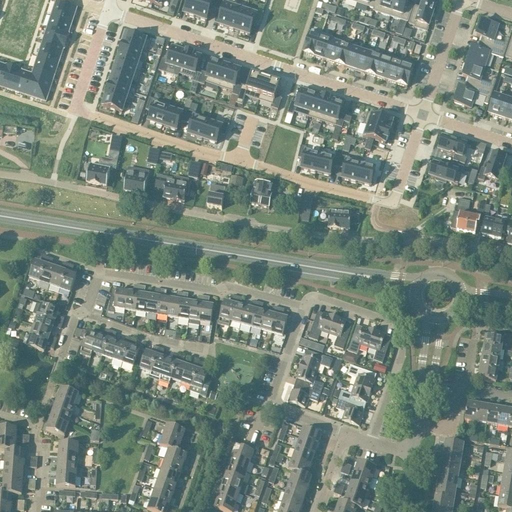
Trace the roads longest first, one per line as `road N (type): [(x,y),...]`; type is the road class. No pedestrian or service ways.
road 1 (residential): [(0,173),(304,233),(511,257)]
road 2 (residential): [(423,112),(391,204),(74,109)]
road 3 (tertiary): [(332,270),(0,216)]
road 4 (residential): [(107,9),(423,112)]
road 5 (residential): [(305,308),(229,285),(212,291),(98,270),(59,359)]
road 6 (residential): [(371,442),(400,352),(396,328),(312,300),(305,308)]
